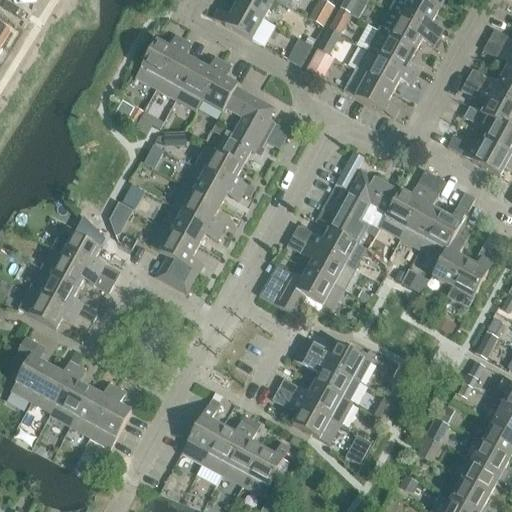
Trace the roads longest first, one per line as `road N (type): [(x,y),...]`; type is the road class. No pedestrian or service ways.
road 1 (residential): [(199,0),(186,21),(289,77),(303,107),(336,125)]
road 2 (residential): [(236,308),(336,125)]
road 3 (residential): [(131,482),(217,324)]
road 4 (residential): [(96,347),(131,279),(217,324)]
road 5 (residential): [(411,145),(486,0)]
road 6 (residential): [(257,399),(292,339),(236,308)]
road 7 (residential): [(508,228),(479,193),(411,145)]
